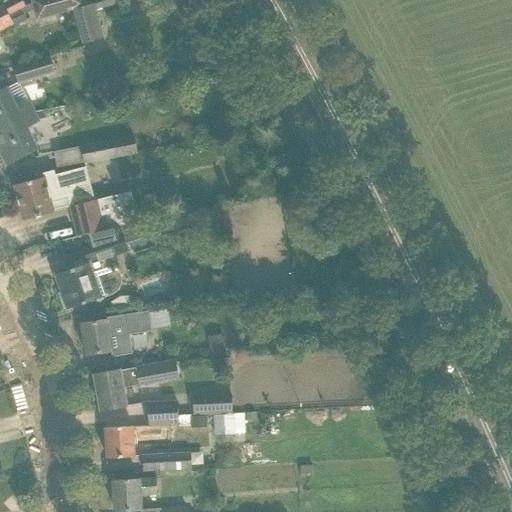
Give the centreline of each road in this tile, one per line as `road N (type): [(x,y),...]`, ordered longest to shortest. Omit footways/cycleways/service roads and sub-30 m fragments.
road 1 (primary): [(511,486),(382,209),(270,0)]
road 2 (unclassified): [(64,511),(59,399),(0,288)]
